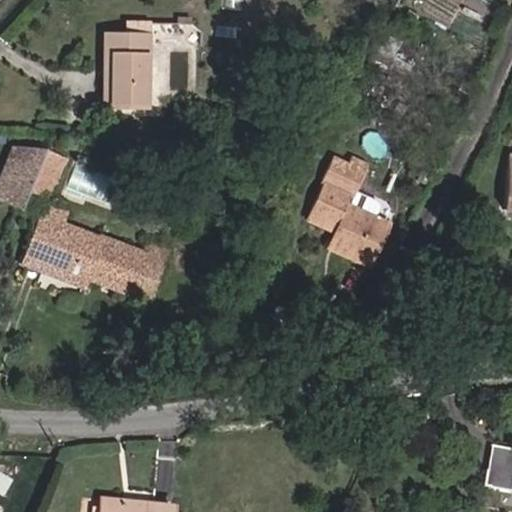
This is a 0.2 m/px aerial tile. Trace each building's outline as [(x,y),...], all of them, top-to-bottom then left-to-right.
[(147,108),(148,24),(127,24),(127,36),(103,36),(103,71),(109,71),(109,108),(147,108)] [(278,134),(289,114),(292,115),(296,108),(279,99),(261,134),(277,143),(281,135),(278,134)] [(29,187),(44,152),(13,149),(0,180),(0,200),(20,209),(29,187)] [(46,194),(61,159),(44,152),(29,187),(46,194)] [(511,155),(508,155),(502,211),(511,211),(511,155)] [(354,192),(366,166),(349,159),(346,166),(331,159),(320,182),(322,183),(306,219),(333,232),(328,241),(355,253),(352,260),(370,268),(389,225),(373,218),(345,205),(350,195),(352,196),(354,192)] [(378,208),(376,202),(354,192),(352,196),(350,195),(345,205),(373,218),(378,208)] [(147,302),(165,253),(147,246),(144,254),(99,237),(98,240),(59,225),(64,213),(47,207),(37,233),(54,240),(43,267),(70,277),(74,265),(88,271),(85,278),(86,279),(106,286),(108,281),(118,285),(116,290),(147,302)] [(43,267),(54,240),(37,233),(23,268),(82,290),(86,279),(85,278),(88,271),(74,265),(70,277),(43,267)] [(355,253),(328,241),(325,248),(352,260),(355,253)] [(248,332),(243,316),(229,320),(234,337),(248,332)] [(511,443),(491,440),(485,481),(490,481),(490,483),(511,487),(511,443)] [(147,511),(105,502),(103,511),(147,511)]
